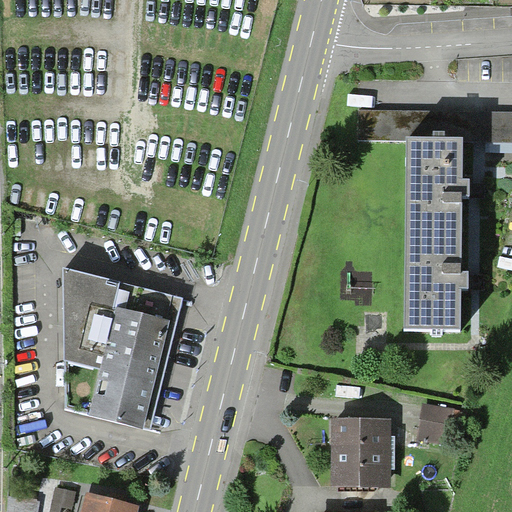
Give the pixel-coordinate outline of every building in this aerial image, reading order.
[(463,140),(511,140),(511,111),(359,110),(359,139),(407,140),(463,140)] [(463,140),(407,140),(404,332),(460,332),(461,292),(468,292),(468,288),(468,274),(461,274),(462,200),(469,200),(468,190),(469,182),(463,182),(463,140)] [(184,299),(64,269),(66,409),(150,429),(160,394),(184,299)] [(454,409),(423,404),(417,442),(448,446),(454,409)] [(390,419),(332,419),(332,489),(390,489),(390,449),(390,419)] [(76,491),(55,487),(49,511),(60,511),(62,508),(72,510),(76,491)] [(114,500),(86,493),(81,511),(135,511),(137,505),(114,500)] [(37,511),(39,503),(9,499),(8,511),(37,511)]
